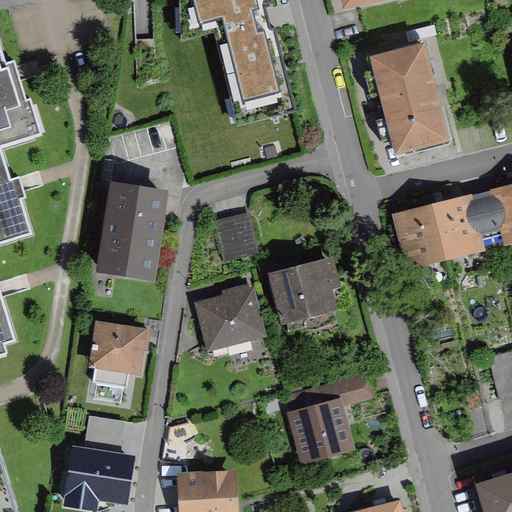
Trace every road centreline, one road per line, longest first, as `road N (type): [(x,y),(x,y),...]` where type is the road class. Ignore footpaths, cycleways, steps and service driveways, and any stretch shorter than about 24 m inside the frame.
road 1 (residential): [(352,158),(195,206),(147,511)]
road 2 (residential): [(362,199),(432,466)]
road 3 (residential): [(312,0),(352,158)]
road 4 (residential): [(511,162),(362,199)]
